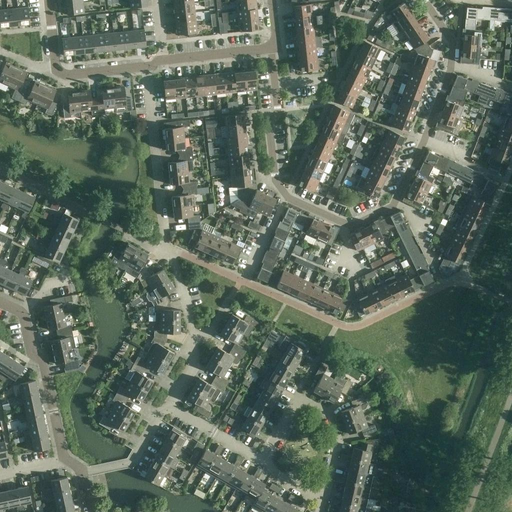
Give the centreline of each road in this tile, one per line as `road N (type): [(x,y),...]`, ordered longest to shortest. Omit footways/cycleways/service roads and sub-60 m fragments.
road 1 (residential): [(161,231),(144,67)]
road 2 (residential): [(64,460),(22,312)]
road 3 (residential): [(323,501),(338,440),(327,413),(299,397)]
